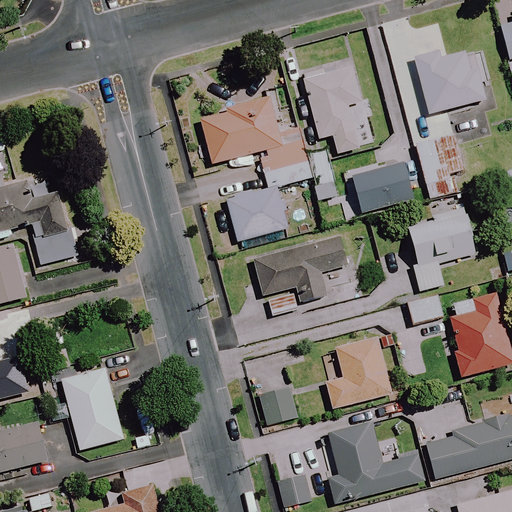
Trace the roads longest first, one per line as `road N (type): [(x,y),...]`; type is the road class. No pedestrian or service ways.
road 1 (residential): [(234,511),(108,46)]
road 2 (residential): [(291,0),(108,46)]
